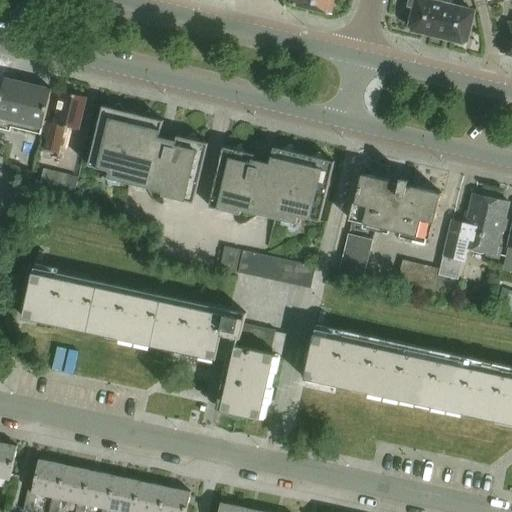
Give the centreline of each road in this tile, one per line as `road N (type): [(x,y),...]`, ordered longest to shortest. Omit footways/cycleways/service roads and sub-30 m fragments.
road 1 (residential): [(492,511),(0,405)]
road 2 (tertiary): [(0,38),(344,122)]
road 3 (tertiary): [(359,59),(120,0)]
road 4 (tertiary): [(344,122),(511,162)]
road 5 (tertiary): [(511,95),(359,59)]
